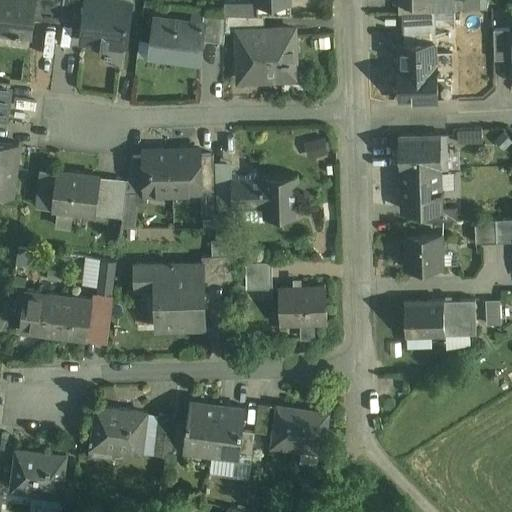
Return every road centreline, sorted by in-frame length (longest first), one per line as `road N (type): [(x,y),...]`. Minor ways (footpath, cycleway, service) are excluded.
road 1 (residential): [(361,365),(36,379)]
road 2 (residential): [(351,110),(78,125)]
road 3 (residential): [(351,110),(361,365)]
road 4 (residential): [(361,365),(366,441),(434,511)]
